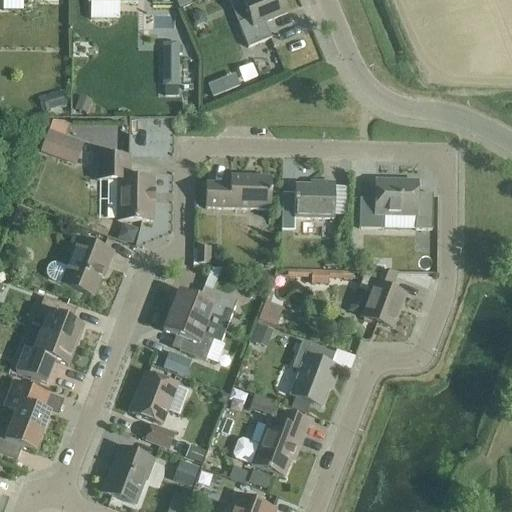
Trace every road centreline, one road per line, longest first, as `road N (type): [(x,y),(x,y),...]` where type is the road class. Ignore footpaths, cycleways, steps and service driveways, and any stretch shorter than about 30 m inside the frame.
road 1 (residential): [(61,502),(149,263),(180,249),(183,149),(450,153)]
road 2 (residential): [(313,511),(371,365),(419,361),(447,298),(450,153)]
road 3 (residential): [(511,141),(373,94),(326,0)]
